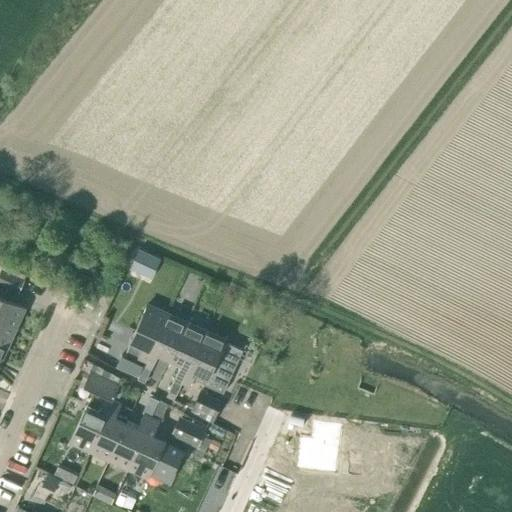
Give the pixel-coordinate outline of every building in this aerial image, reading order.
[(137,249),(129,267),(151,277),(159,259),(137,249)] [(0,284),(18,292),(23,279),(0,269),(0,284)] [(0,320),(15,327),(24,307),(0,296),(0,320)] [(138,375),(143,365),(167,313),(147,304),(130,341),(123,355),(121,354),(116,365),(138,375)] [(180,335),(186,322),(167,313),(143,365),(151,368),(157,354),(169,359),(180,335)] [(0,343),(6,347),(15,327),(0,320),(0,343)] [(174,378),(182,382),(205,330),(186,322),(180,335),(169,359),(180,364),(174,378)] [(226,340),(205,330),(182,382),(189,386),(193,379),(223,393),(243,350),(225,342),(226,340)] [(138,375),(137,378),(145,381),(151,368),(143,365),(138,375)] [(89,450),(113,399),(112,399),(118,385),(89,371),(83,386),(93,391),(69,441),(89,450)] [(176,395),(182,382),(174,378),(174,379),(168,391),(176,395)] [(215,417),(223,400),(199,390),(192,406),(215,417)] [(108,459),(125,422),(114,417),(120,403),(113,399),(89,450),(108,459)] [(143,413),(151,416),(157,402),(150,399),(143,413)] [(127,468),(151,417),(151,416),(143,413),(137,428),(125,422),(108,459),(127,468)] [(197,446),(206,427),(179,415),(170,433),(197,446)] [(151,417),(127,468),(147,477),(164,440),(152,435),(159,420),(151,417)] [(335,472),(341,423),(314,419),(313,421),(315,422),(314,431),(312,431),(311,437),(299,435),(295,467),(335,472)] [(72,484),(77,473),(59,464),(54,475),(59,477),(72,484)] [(59,477),(54,475),(47,472),(41,485),(53,490),(59,477)] [(306,501),(273,496),(270,511),(319,511),(320,504),(334,506),(336,492),(308,488),(306,501)]
